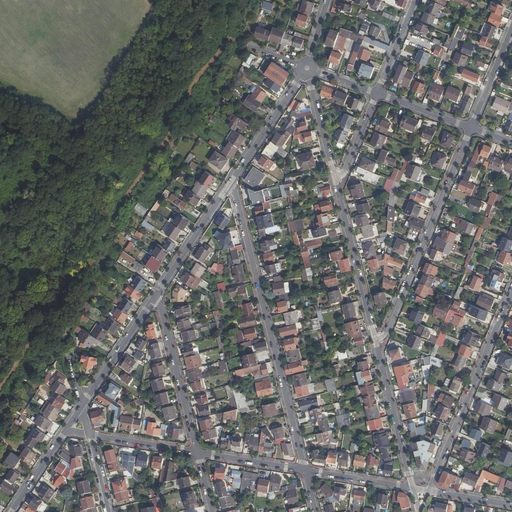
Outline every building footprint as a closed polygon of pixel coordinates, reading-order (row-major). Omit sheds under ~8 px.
[(377,11),(381,2),(375,0),(372,0),(371,5),(372,5),(371,8),(377,11)] [(399,5),(406,8),(409,1),(407,0),(399,0),(401,0),(399,5)] [(302,12),(311,15),(315,4),(305,1),(302,12)] [(427,13),(437,16),(441,5),(435,2),(433,1),(431,9),(429,8),(427,13)] [(487,11),(493,13),(500,16),(504,7),(494,3),(492,8),(489,7),(487,11)] [(351,14),(351,12),(353,7),(346,4),(346,6),(340,4),(338,9),(346,11),(345,12),(349,13),(351,14)] [(427,13),(426,12),(423,21),(433,25),(437,16),(427,13)] [(383,17),(395,22),(397,18),(385,13),(383,17)] [(499,28),(502,21),(503,17),(500,16),(493,13),(489,23),(499,28)] [(308,17),(299,14),(296,24),(305,27),(308,17)] [(430,27),(419,22),(416,30),(427,34),(430,27)] [(486,23),(481,35),(484,36),(488,37),(494,40),(498,28),(486,23)] [(377,37),(381,29),(373,26),(370,34),(377,37)] [(459,26),(455,37),(462,40),(464,37),(464,38),(466,34),(465,34),(467,29),(459,26)] [(285,31),(273,27),(271,32),(269,40),(281,43),(285,34),(285,31)] [(269,40),(271,32),(257,28),(255,35),(269,40)] [(327,44),(335,47),(339,35),(340,33),(331,30),(327,44)] [(310,37),(295,32),(294,35),(309,41),(310,37)] [(348,68),(353,70),(358,56),(361,48),(365,36),(364,35),(359,33),(354,32),(352,39),(356,41),(357,40),(358,38),(361,39),(359,44),(357,43),(348,68)] [(279,51),(284,52),(286,47),(285,46),(286,43),(301,48),(304,41),(285,34),(281,43),(279,51)] [(339,48),(343,36),(339,35),(335,47),(339,48)] [(446,43),(444,47),(450,49),(455,37),(450,35),(447,43),(446,43)] [(340,49),(343,50),(347,38),(343,36),(339,48),(340,49)] [(375,43),(377,41),(365,36),(361,48),(364,49),(367,40),(375,43)] [(488,38),(488,37),(484,36),(481,44),(490,48),(494,40),(488,38)] [(383,49),(385,44),(377,41),(375,43),(375,46),(383,49)] [(472,55),(474,46),(465,43),(463,52),(466,53),(472,55)] [(407,58),(417,60),(420,48),(409,46),(407,58)] [(434,55),(442,58),(444,52),(442,51),(442,48),(438,46),(434,53),(435,54),(434,55)] [(338,53),(340,49),(339,48),(335,47),(330,60),(339,64),(342,54),(338,53)] [(361,48),(358,56),(368,60),(371,52),(364,49),(361,48)] [(417,61),(428,65),(432,53),(421,49),(417,61)] [(469,57),(458,52),(455,60),(456,61),(456,62),(460,64),(460,63),(466,65),(469,57)] [(254,64),(258,56),(248,53),(245,58),(254,64)] [(252,66),(254,64),(245,58),(244,61),(252,66)] [(250,69),(252,66),(244,61),(242,64),(250,69)] [(265,75),(269,78),(270,78),(273,73),(266,68),(267,66),(260,61),(258,63),(259,64),(257,67),(257,68),(265,74),(265,75)] [(420,72),(420,73),(423,65),(413,61),(417,68),(420,72)] [(407,71),(409,64),(406,62),(404,67),(401,66),(395,80),(402,83),(407,71)] [(370,79),(375,67),(363,63),(359,75),(370,79)] [(247,69),(242,66),(239,72),(243,75),(243,74),(249,78),(250,75),(245,71),(246,71),(247,69)] [(478,81),(480,76),(465,70),(464,72),(462,71),(461,74),(463,74),(462,77),(473,81),(473,79),(478,81)] [(407,71),(402,83),(410,87),(414,74),(407,71)] [(252,86),(254,83),(247,78),(245,81),(252,86)] [(277,92),(281,86),(270,78),(269,78),(265,84),(277,92)] [(425,85),(416,82),(413,90),(422,93),(425,85)] [(430,97),(440,101),(445,87),(435,83),(430,97)] [(332,99),(333,99),(336,91),(325,86),(321,95),(331,99),(332,99)] [(449,86),(445,96),(457,101),(461,91),(449,86)] [(252,96),(261,102),(267,94),(257,88),(252,96)] [(346,102),(348,96),(336,91),(334,98),(333,99),(332,99),(333,102),(345,106),(346,102)] [(260,103),(250,95),(244,103),(255,111),(260,103)] [(360,100),(348,96),(346,102),(350,103),(349,107),(356,110),(360,100)] [(462,114),(466,115),(467,113),(468,113),(472,104),(471,103),(472,99),(471,99),(471,97),(470,97),(469,97),(468,98),(467,97),(466,101),(465,101),(461,110),(462,110),(461,111),(462,112),(462,114)] [(493,107),(511,115),(511,111),(511,101),(511,104),(497,98),(493,107)] [(294,111),(297,103),(293,101),(289,107),(294,111)] [(302,113),(304,113),(312,111),(311,107),(305,109),(304,103),(299,105),(297,103),(294,111),(298,114),(300,110),(301,110),(302,113)] [(244,129),(248,123),(232,113),(229,118),(232,121),(229,126),(234,130),(238,125),(244,129)] [(341,129),(348,132),(349,132),(355,118),(346,113),(346,114),(343,115),(344,118),(340,127),(341,129)] [(414,131),(418,121),(405,116),(401,126),(414,131)] [(284,128),(288,131),(292,125),(295,121),(290,118),(289,121),(287,119),(285,122),(287,123),(284,128)] [(387,136),(392,139),(394,135),(387,133),(391,124),(380,119),(375,132),(376,132),(387,136)] [(297,121),(297,122),(299,126),(298,126),(299,131),(308,128),(306,122),(304,122),(303,120),(297,121)] [(296,129),(296,128),(292,125),(288,131),(291,134),(294,136),(296,129)] [(207,126),(200,137),(202,139),(208,129),(209,128),(207,126)] [(432,141),(437,128),(434,127),(431,133),(425,130),(424,134),(425,134),(424,138),(432,141)] [(288,131),(284,128),(281,132),(277,139),(275,138),(272,142),(280,147),(282,149),(291,134),(288,131)] [(230,142),(239,148),(246,137),(235,130),(230,137),(231,138),(229,141),(230,142)] [(218,135),(214,132),(208,141),(213,144),(218,135)] [(305,134),(305,133),(298,135),(294,136),(294,139),(301,137),(303,142),(313,139),(312,132),(305,134)] [(347,136),(346,135),(339,133),(339,132),(336,134),(334,139),(335,139),(336,142),(335,145),(343,148),(347,136)] [(376,132),(371,145),(382,149),(387,136),(376,132)] [(451,148),(455,136),(446,133),(441,144),(451,148)] [(223,152),(232,158),(239,148),(230,142),(223,152)] [(280,147),(272,142),(270,146),(268,146),(262,154),(265,155),(270,159),(274,154),(276,151),(277,152),(280,147)] [(481,155),(485,145),(479,143),(467,170),(473,173),(481,155)] [(492,148),(485,145),(481,155),(488,158),(492,148)] [(282,149),(280,147),(277,152),(276,151),(274,154),(277,156),(279,154),(283,156),(286,151),(282,149)] [(382,154),(380,162),(388,165),(389,163),(394,165),(396,160),(388,156),(390,152),(383,149),(381,154),(382,154)] [(228,160),(216,152),(210,161),(222,169),(228,160)] [(187,158),(197,165),(200,167),(204,162),(190,153),(187,158)] [(303,170),(316,166),(312,153),(299,156),(303,170)] [(442,169),(447,157),(438,153),(433,165),(442,169)] [(270,159),(265,155),(260,163),(270,170),(275,162),(270,159)] [(505,161),(493,156),(490,164),(489,167),(492,169),(492,168),(494,165),(502,168),(505,161)] [(187,158),(185,162),(190,166),(189,167),(191,168),(192,167),(195,169),(197,165),(187,158)] [(364,158),(360,167),(372,172),(376,163),(364,158)] [(401,170),(403,171),(406,172),(410,160),(406,159),(401,170)] [(416,180),(421,168),(415,166),(414,167),(409,165),(407,170),(409,171),(407,176),(416,180)] [(360,167),(359,167),(357,171),(370,176),(371,175),(377,178),(379,175),(372,172),(360,167)] [(256,188),(265,175),(254,168),(252,171),(253,172),(249,178),(248,177),(246,181),(256,188)] [(395,169),(391,180),(395,181),(400,171),(395,169)] [(400,171),(395,181),(398,183),(401,176),(402,176),(403,171),(401,170),(400,170),(400,171)] [(463,180),(469,182),(473,173),(467,170),(463,180)] [(208,187),(209,188),(216,178),(206,171),(199,182),(208,187)] [(379,175),(377,178),(377,179),(384,182),(382,186),(385,187),(388,178),(379,175)] [(385,187),(383,190),(390,193),(391,191),(394,183),(395,181),(391,180),(388,178),(385,187)] [(192,192),(201,198),(208,187),(199,182),(199,181),(192,192)] [(293,186),(292,181),(285,182),(284,184),(287,196),(293,195),(299,193),(298,189),(291,191),(290,187),(293,186)] [(472,195),(475,186),(462,181),(459,190),(472,195)] [(394,183),(391,191),(398,193),(399,190),(400,190),(401,187),(400,186),(401,185),(394,183)] [(354,199),(365,196),(362,184),(351,187),(354,199)] [(328,192),(332,192),(330,185),(325,187),(318,188),(319,193),(323,192),(323,196),(327,195),(329,195),(328,192)] [(166,189),(159,199),(162,202),(169,191),(166,189)] [(256,191),(249,189),(251,200),(253,199),(254,204),(266,201),(263,189),(256,191)] [(196,205),(201,198),(192,192),(189,190),(184,197),(196,205)] [(309,204),(328,199),(327,195),(323,196),(323,192),(319,193),(320,197),(309,200),(310,201),(308,202),(309,204)] [(185,207),(188,204),(172,194),(169,199),(179,205),(180,204),(185,207)] [(425,204),(428,198),(418,194),(415,201),(420,203),(420,202),(425,204)] [(293,195),(287,196),(291,209),(295,207),(295,204),(293,204),(293,202),(292,203),(291,199),(292,199),(292,197),(294,197),(293,195)] [(159,199),(152,209),(155,212),(162,202),(159,199)] [(366,199),(358,201),(359,205),(361,213),(370,211),(368,203),(367,203),(366,199)] [(474,199),(470,210),(478,213),(480,210),(481,207),(483,208),(484,205),(485,203),(474,199)] [(330,204),(329,201),(321,203),(321,204),(315,206),(317,211),(322,209),(323,211),(333,209),(332,203),(330,204)] [(416,217),(417,218),(422,206),(411,201),(406,213),(411,215),(416,217)] [(486,216),(489,217),(493,206),(490,204),(489,207),(484,205),(483,208),(481,207),(480,210),(487,213),(486,216)] [(264,205),(256,207),(258,215),(266,212),(264,205)] [(489,217),(492,219),(495,211),(498,212),(500,208),(497,207),(493,206),(489,217)] [(196,216),(200,218),(202,214),(196,209),(193,212),(197,215),(196,216)] [(288,222),(294,221),(291,209),(285,210),(288,222)] [(271,213),(258,217),(261,229),(264,228),(274,226),(271,213)] [(324,226),(330,224),(327,213),(318,216),(320,222),(314,223),(315,228),(324,226)] [(173,224),(183,230),(189,220),(180,214),(173,224)] [(223,214),(216,225),(224,230),(231,219),(223,214)] [(357,219),(359,228),(362,227),(370,225),(368,216),(357,219)] [(411,228),(421,232),(426,221),(417,218),(416,217),(414,221),(411,228)] [(304,231),(301,219),(294,221),(297,233),(304,231)] [(152,230),(154,226),(144,220),(141,225),(145,227),(146,226),(152,230)] [(471,234),(474,225),(463,220),(461,225),(458,224),(457,228),(471,234)] [(294,221),(288,222),(290,230),(289,230),(290,235),(292,234),(297,233),(294,221)] [(173,224),(166,234),(175,240),(177,236),(179,233),(180,234),(183,230),(173,224)] [(370,225),(362,227),(364,238),(374,235),(372,225),(370,225)] [(327,235),(324,226),(315,228),(313,229),(315,238),(327,235)] [(144,234),(138,230),(135,234),(141,238),(144,234)] [(445,230),(442,239),(444,239),(453,243),(457,235),(445,230)] [(230,243),(227,231),(218,234),(221,245),(230,243)] [(261,242),(260,242),(262,248),(263,248),(263,251),(271,249),(270,246),(276,244),(274,239),(267,240),(261,242)] [(403,254),(408,243),(399,239),(394,250),(403,254)] [(453,243),(444,239),(438,251),(442,252),(449,255),(454,244),(453,243)] [(474,252),(479,240),(476,239),(471,251),(474,252)] [(169,251),(171,253),(176,245),(169,240),(163,247),(169,251)] [(314,254),(313,248),(319,247),(318,247),(317,241),(317,240),(300,245),(301,251),(303,257),(310,255),(314,254)] [(503,250),(509,253),(511,245),(511,243),(503,240),(500,249),(503,250)] [(363,246),(366,258),(369,257),(376,256),(373,243),(363,246)] [(154,256),(161,261),(165,256),(169,251),(163,247),(160,245),(153,255),(154,256)] [(215,250),(207,245),(204,249),(210,253),(207,258),(209,259),(215,250)] [(242,245),(231,248),(233,255),(230,256),(231,262),(230,262),(231,265),(241,263),(238,251),(243,250),(242,245)] [(202,247),(195,257),(204,263),(207,258),(210,253),(204,249),(202,247)] [(151,255),(143,249),(138,257),(142,260),(145,255),(149,258),(151,255)] [(437,250),(434,249),(430,257),(438,261),(442,252),(438,251),(437,250)] [(498,262),(509,266),(511,258),(511,253),(509,253),(503,250),(498,262)] [(340,261),(344,260),(342,253),(341,251),(332,253),(335,262),(340,261)] [(264,254),(266,264),(275,262),(272,252),(264,254)] [(385,265),(386,255),(386,253),(376,256),(369,257),(371,266),(371,265),(372,268),(385,265)] [(401,267),(404,261),(397,258),(397,260),(390,257),(391,255),(386,253),(386,255),(386,260),(401,267)] [(312,265),(310,255),(303,257),(304,259),(304,263),(306,269),(310,268),(316,267),(316,264),(312,265)] [(161,261),(154,256),(147,267),(155,272),(162,262),(161,261)] [(341,273),(348,271),(347,268),(351,267),(349,258),(344,260),(340,261),(342,269),(340,269),(341,273)] [(140,270),(144,265),(140,262),(139,263),(134,260),(133,263),(135,264),(134,266),(140,270)] [(191,272),(192,273),(198,277),(200,278),(206,269),(197,263),(191,272)] [(277,263),(267,266),(269,274),(278,272),(277,271),(281,270),(279,263),(277,263)] [(428,263),(424,272),(431,275),(434,266),(428,263)] [(245,281),(241,265),(233,268),(236,283),(245,281)] [(389,274),(392,275),(394,270),(385,267),(384,272),(389,274)] [(309,281),(314,280),(315,280),(314,276),(312,277),(310,268),(306,269),(309,281)] [(494,279),(502,283),(505,274),(505,273),(503,272),(501,271),(500,272),(495,270),(491,278),(494,279)] [(187,273),(182,281),(191,287),(198,277),(192,273),(190,275),(189,274),(187,273)] [(425,274),(422,280),(421,284),(430,288),(433,281),(432,280),(433,277),(425,274)] [(338,284),(336,275),(325,277),(326,280),(327,283),(328,283),(329,287),(338,284)] [(138,276),(131,286),(141,292),(148,282),(138,276)] [(480,287),(483,279),(475,276),(470,287),(479,291),(481,288),(480,287)] [(196,290),(203,280),(200,278),(198,277),(191,287),(196,290)] [(384,277),(383,287),(392,291),(394,287),(396,282),(384,277)] [(498,292),(502,283),(494,279),(492,283),(489,282),(487,287),(498,292)] [(312,294),(317,292),(316,288),(315,288),(314,286),(316,286),(314,280),(309,281),(312,294)] [(282,297),(283,301),(292,299),(290,293),(288,293),(286,284),(284,284),(284,282),(274,284),(274,285),(272,285),(273,295),(275,294),(275,295),(285,294),(285,297),(282,297)] [(421,284),(420,283),(419,287),(416,293),(426,297),(430,288),(421,284)] [(142,295),(142,293),(141,292),(131,286),(129,285),(125,291),(138,300),(140,297),(142,297),(143,295),(142,295)] [(245,288),(245,285),(228,289),(231,297),(239,295),(242,305),(244,305),(250,303),(246,287),(245,288)] [(185,295),(187,292),(179,286),(174,293),(174,301),(184,303),(185,295)] [(342,297),(340,290),(329,293),(332,304),(339,302),(341,302),(343,301),(342,297)] [(215,292),(219,311),(226,309),(221,291),(219,291),(215,292)] [(387,302),(385,293),(375,295),(377,304),(387,302)] [(491,309),(495,299),(486,295),(485,297),(484,296),(482,300),(484,301),(481,307),(487,309),(487,308),(491,309)] [(134,303),(126,298),(119,308),(127,313),(134,303)] [(281,312),(288,310),(286,302),(286,301),(278,303),(281,312)] [(356,315),(353,302),(352,302),(348,303),(343,304),(347,317),(356,315)] [(251,303),(250,303),(244,305),(245,308),(246,314),(254,313),(254,315),(257,314),(259,313),(258,310),(253,311),(251,303)] [(189,305),(176,308),(179,316),(191,313),(189,305)] [(435,317),(444,321),(446,316),(447,316),(449,310),(439,306),(438,309),(444,312),(441,317),(435,315),(435,317)] [(452,306),(450,310),(457,312),(465,316),(466,312),(458,309),(454,307),(452,306)] [(488,312),(473,306),(470,314),(484,320),(488,312)] [(124,323),(129,315),(127,313),(119,308),(113,316),(124,323)] [(424,313),(414,308),(409,320),(420,324),(424,313)] [(296,310),(285,313),(288,325),(299,323),(296,310)] [(457,312),(450,310),(446,320),(449,322),(452,314),(456,315),(454,320),(458,322),(456,326),(460,327),(461,324),(462,325),(463,322),(462,322),(465,316),(457,312)] [(257,325),(254,316),(247,318),(240,320),(241,327),(249,326),(249,327),(257,325)] [(118,329),(121,324),(110,317),(103,328),(110,332),(113,334),(117,328),(118,329)] [(189,318),(178,321),(180,330),(191,327),(189,318)] [(311,319),(314,332),(321,330),(319,320),(318,318),(311,319)] [(354,335),(361,333),(358,321),(345,324),(348,336),(351,336),(354,335)] [(148,329),(151,342),(158,340),(153,324),(150,325),(151,328),(148,329)] [(429,328),(420,324),(417,332),(428,337),(430,333),(428,331),(429,328)] [(458,332),(459,329),(455,327),(456,326),(453,324),(451,329),(458,332)] [(110,332),(103,328),(100,325),(93,336),(100,340),(101,341),(104,338),(106,339),(110,332)] [(298,333),(296,325),(279,329),(282,337),(298,333)] [(257,337),(255,328),(245,331),(247,339),(257,337)] [(192,330),(182,333),(185,342),(197,339),(195,329),(192,330)] [(324,342),(331,341),(334,340),(334,336),(336,336),(336,333),(333,333),(332,329),(326,331),(328,339),(324,340),(324,342)] [(97,344),(100,340),(93,336),(85,330),(79,339),(91,347),(94,342),(97,344)] [(465,342),(476,347),(481,336),(469,331),(465,342)] [(363,337),(362,333),(361,333),(354,335),(355,338),(356,341),(353,341),(354,344),(356,343),(357,345),(364,343),(364,341),(363,337)] [(436,344),(442,347),(445,340),(446,341),(448,336),(441,333),(438,339),(436,344)] [(423,339),(413,334),(411,338),(412,339),(411,343),(409,347),(418,350),(423,339)] [(298,344),(297,337),(285,340),(287,350),(296,348),(296,345),(298,344)] [(142,350),(147,343),(141,339),(136,346),(142,350)] [(332,353),(334,353),(331,341),(324,342),(326,348),(327,354),(332,353)] [(162,356),(158,343),(152,345),(153,349),(150,350),(152,358),(162,356)] [(467,357),(469,358),(473,349),(463,345),(459,354),(460,354),(467,357)] [(185,358),(187,357),(195,355),(194,348),(193,346),(189,347),(188,347),(183,348),(185,358)] [(220,362),(226,360),(223,348),(220,349),(217,350),(220,362)] [(299,349),(287,352),(290,362),(297,360),(297,362),(301,361),(302,361),(299,349)] [(332,353),(334,359),(336,359),(335,357),(339,356),(340,360),(348,358),(346,349),(340,351),(335,352),(334,353),(332,353)] [(401,358),(399,350),(391,352),(393,360),(401,358)] [(259,365),(256,353),(254,353),(243,356),(245,361),(243,361),(245,369),(250,367),(259,365)] [(187,357),(190,369),(203,366),(199,354),(195,355),(187,357)] [(462,369),(463,369),(467,357),(460,354),(455,366),(456,366),(462,369)] [(510,368),(511,362),(511,357),(502,354),(498,364),(510,368)] [(93,368),(94,363),(97,364),(98,358),(84,355),(82,361),(85,361),(84,366),(93,368)] [(301,362),(303,366),(323,361),(322,355),(307,359),(307,360),(301,362)] [(441,368),(444,361),(435,357),(431,356),(431,364),(441,368)] [(130,371),(136,362),(128,357),(123,366),(130,371)] [(223,374),(229,372),(226,360),(220,362),(222,368),(223,373),(223,374)] [(362,371),(370,369),(369,364),(367,360),(361,362),(358,363),(360,371),(362,371)] [(297,362),(285,365),(287,374),(303,370),(303,366),(301,362),(301,361),(297,362)] [(165,374),(162,363),(153,365),(156,376),(165,374)] [(55,367),(63,373),(65,370),(57,364),(55,367)] [(261,366),(261,364),(259,365),(250,367),(251,372),(254,371),(259,369),(261,376),(269,374),(266,365),(261,366)] [(52,369),(43,382),(57,390),(65,378),(62,375),(63,373),(55,367),(53,370),(52,369)] [(237,377),(255,372),(256,377),(260,376),(261,376),(259,369),(254,371),(251,372),(250,367),(245,369),(236,371),(237,377)] [(395,369),(398,377),(408,375),(406,370),(403,370),(402,367),(395,369)] [(189,374),(191,382),(201,380),(203,379),(209,378),(208,375),(202,376),(200,371),(189,374)] [(229,372),(231,381),(237,377),(236,371),(229,372)] [(363,372),(362,371),(360,371),(357,372),(360,385),(365,383),(364,378),(366,378),(367,380),(372,379),(370,371),(363,372)] [(498,372),(495,380),(498,381),(503,383),(504,380),(506,376),(506,375),(498,372)] [(305,373),(294,376),(297,388),(307,385),(309,385),(305,373)] [(128,384),(132,378),(126,374),(122,380),(128,384)] [(408,375),(398,377),(400,386),(405,384),(404,381),(407,380),(407,378),(408,378),(408,375)] [(162,377),(152,380),(155,392),(165,389),(162,377)] [(456,377),(453,382),(455,383),(454,387),(452,386),(450,390),(458,393),(463,380),(456,377)] [(66,379),(65,378),(57,390),(58,391),(66,379)] [(273,393),(269,378),(256,382),(260,396),(273,393)] [(334,391),(337,391),(336,387),(333,378),(326,380),(329,392),(334,391)] [(201,380),(191,382),(194,391),(198,390),(203,389),(201,380)] [(486,387),(494,390),(497,383),(489,380),(486,387)] [(121,387),(113,381),(109,386),(110,387),(105,395),(113,400),(121,387)] [(503,383),(498,381),(497,383),(494,390),(499,392),(503,383)] [(375,394),(376,394),(373,383),(368,384),(368,383),(365,383),(360,385),(362,391),(363,397),(364,397),(375,394)] [(232,385),(226,386),(229,398),(230,398),(235,397),(234,391),(233,387),(232,385)] [(297,388),(296,388),(298,397),(310,394),(309,393),(307,385),(297,388)] [(255,405),(254,400),(247,402),(244,393),(241,394),(240,389),(238,390),(237,386),(233,387),(234,391),(238,390),(242,404),(246,403),(247,407),(255,405)] [(238,409),(247,407),(246,403),(242,404),(238,390),(234,391),(235,397),(238,409)] [(404,405),(414,403),(412,396),(411,391),(407,392),(402,394),(404,405)] [(169,404),(166,392),(156,395),(159,406),(169,404)] [(123,406),(113,400),(113,401),(101,393),(98,397),(110,405),(108,408),(115,413),(113,424),(119,425),(121,416),(123,406)] [(60,394),(53,404),(60,409),(61,409),(66,402),(65,401),(66,399),(60,394)] [(377,401),(375,394),(364,397),(366,403),(377,401)] [(442,405),(450,408),(454,399),(442,394),(440,400),(438,399),(437,401),(440,403),(441,401),(444,402),(442,405)] [(508,399),(496,394),(493,400),(496,401),(493,407),(503,411),(508,399)] [(198,397),(200,405),(209,403),(208,401),(207,395),(198,397)] [(315,396),(309,397),(310,401),(308,401),(310,408),(310,410),(320,407),(317,395),(315,396)] [(235,397),(230,398),(233,410),(238,409),(235,397)] [(308,401),(300,402),(302,410),(310,408),(308,401)] [(483,413),(486,405),(479,402),(476,410),(483,413)] [(51,403),(44,413),(54,420),(57,417),(55,416),(60,409),(53,404),(51,403)] [(278,415),(275,403),(263,406),(266,418),(278,415)] [(404,405),(407,417),(417,415),(414,403),(404,405)] [(446,419),(451,409),(450,408),(442,405),(441,404),(436,415),(446,419)] [(177,418),(174,405),(164,408),(167,420),(177,418)] [(210,409),(209,406),(198,409),(200,416),(211,413),(210,409)] [(370,421),(380,418),(377,406),(366,409),(370,421)] [(320,407),(310,410),(311,412),(312,416),(323,413),(321,407),(320,407)] [(224,417),(224,418),(237,415),(238,409),(233,410),(227,412),(225,412),(224,417)] [(91,413),(95,428),(102,426),(101,421),(104,420),(104,418),(106,418),(105,412),(102,412),(102,410),(91,413)] [(361,410),(356,411),(356,412),(352,413),(353,417),(358,416),(358,419),(363,418),(361,410)] [(312,416),(314,422),(319,421),(324,420),(323,413),(312,416)] [(346,414),(343,415),(346,427),(351,425),(349,416),(351,416),(351,413),(346,414)] [(40,415),(36,423),(38,425),(45,429),(50,432),(51,429),(50,429),(48,427),(51,422),(40,415)] [(337,416),(340,428),(345,427),(346,427),(343,415),(338,416),(337,416)] [(121,416),(119,425),(132,427),(132,426),(141,428),(141,427),(142,422),(142,421),(134,419),(134,418),(121,416)] [(387,421),(386,417),(380,418),(370,421),(369,421),(371,430),(378,428),(380,428),(380,429),(383,428),(382,422),(387,421)] [(498,422),(486,418),(484,424),(483,423),(481,428),(494,434),(498,422)] [(201,422),(203,431),(214,428),(212,419),(201,422)] [(324,420),(319,421),(322,433),(331,431),(328,419),(324,420)] [(439,437),(445,424),(438,421),(432,434),(439,437)] [(155,434),(166,436),(166,430),(156,428),(157,424),(150,422),(148,433),(154,434),(155,434)] [(409,424),(412,438),(417,437),(415,430),(414,430),(413,428),(412,423),(409,424)] [(38,425),(36,428),(43,433),(45,429),(38,425)] [(425,425),(413,428),(414,430),(415,430),(417,437),(425,434),(425,425)] [(285,437),(283,427),(272,430),(273,435),(276,434),(277,439),(283,438),(285,437)] [(31,435),(42,442),(46,435),(43,433),(36,428),(31,435)] [(178,438),(180,430),(171,428),(170,428),(168,436),(178,438)] [(218,436),(216,428),(214,428),(203,431),(205,440),(218,436)] [(474,429),(471,438),(475,439),(479,441),(483,433),(474,429)] [(269,438),(273,442),(276,441),(277,441),(267,430),(262,431),(265,434),(269,438)] [(322,433),(317,434),(319,443),(327,441),(327,440),(330,439),(329,434),(332,433),(333,430),(331,431),(322,433)] [(380,447),(389,444),(386,433),(384,434),(383,430),(380,431),(379,431),(374,432),(377,443),(376,443),(377,447),(380,447)] [(259,450),(259,453),(263,453),(263,450),(266,451),(268,451),(273,451),(274,449),(271,448),(272,444),(264,443),(265,436),(265,434),(262,431),(262,434),(259,450)] [(256,450),(259,450),(262,434),(260,433),(259,438),(250,437),(249,444),(252,445),(251,450),(256,450)] [(19,441),(24,445),(25,443),(33,448),(38,441),(30,435),(26,441),(21,437),(19,441)] [(222,437),(221,445),(222,445),(222,447),(231,448),(233,437),(228,436),(228,439),(222,437)] [(234,437),(232,445),(240,446),(242,438),(234,437)] [(464,440),(461,447),(468,450),(471,443),(464,440)] [(426,469),(435,445),(425,441),(413,444),(415,451),(416,451),(420,469),(426,469)] [(290,455),(295,455),(292,444),(285,444),(285,442),(283,443),(286,455),(290,455)] [(383,461),(385,462),(392,461),(391,457),(389,458),(387,449),(390,448),(390,444),(389,444),(380,447),(383,461)] [(70,447),(72,454),(73,459),(79,457),(83,456),(80,445),(70,447)] [(461,447),(455,445),(454,448),(462,452),(460,457),(469,461),(473,452),(468,450),(461,447)] [(21,458),(22,458),(30,464),(37,454),(28,448),(21,458)] [(63,448),(61,451),(63,452),(73,459),(72,454),(63,448)] [(511,459),(511,452),(503,449),(499,460),(510,465),(511,459)] [(314,461),(327,463),(328,457),(319,455),(318,450),(311,451),(314,461)] [(119,461),(119,457),(116,457),(114,451),(106,453),(109,463),(119,461)] [(374,453),(371,451),(371,457),(370,457),(369,465),(374,466),(374,465),(378,466),(379,460),(376,459),(374,459),(374,458),(373,457),(373,454),(374,453)] [(4,462),(14,468),(14,469),(22,458),(21,458),(12,452),(4,462)] [(73,459),(63,452),(61,456),(72,464),(73,459)] [(328,457),(327,463),(336,464),(338,454),(329,452),(328,457)] [(341,453),(341,456),(342,457),(341,465),(348,466),(349,454),(341,453)] [(147,467),(148,457),(139,455),(138,466),(147,467)] [(364,466),(366,457),(356,455),(355,465),(364,466)] [(134,471),(136,458),(124,456),(123,465),(126,469),(128,471),(133,476),(134,471)] [(80,463),(79,457),(73,459),(75,464),(73,464),(75,469),(77,468),(82,467),(81,463),(80,463)] [(160,458),(155,458),(153,468),(162,469),(162,467),(164,459),(160,458)] [(62,461),(55,470),(69,480),(70,476),(70,475),(64,471),(69,464),(64,461),(63,462),(62,461)] [(119,465),(119,461),(109,463),(112,475),(116,474),(116,471),(121,470),(126,469),(123,465),(122,465),(119,465)] [(179,479),(185,478),(184,473),(173,475),(174,463),(167,462),(166,467),(163,467),(160,484),(165,483),(174,481),(179,479)] [(226,479),(227,470),(217,469),(216,478),(215,478),(216,482),(226,479)] [(12,470),(6,478),(13,483),(14,483),(15,481),(15,480),(17,478),(19,475),(12,470)] [(476,486),(474,491),(478,492),(485,477),(497,482),(499,477),(483,470),(480,478),(476,486)] [(139,483),(143,479),(134,471),(133,476),(139,483)] [(464,480),(444,471),(439,484),(441,487),(449,488),(451,481),(456,483),(453,489),(460,490),(464,481),(464,480)] [(259,475),(244,472),(241,491),(241,494),(245,497),(246,486),(252,487),(252,488),(254,490),(256,491),(259,475)] [(467,473),(464,480),(464,481),(476,486),(480,478),(467,473)] [(63,488),(66,484),(63,482),(65,479),(61,476),(58,480),(56,479),(53,483),(55,484),(55,485),(59,488),(61,486),(63,488)] [(191,486),(189,477),(185,478),(179,479),(180,484),(181,488),(191,486)] [(274,485),(273,492),(276,492),(279,491),(281,479),(273,477),(272,485),(274,485)] [(13,483),(6,478),(2,484),(4,486),(2,488),(10,493),(15,487),(12,485),(13,483)] [(511,481),(503,478),(498,490),(502,492),(505,485),(511,488),(511,491),(511,492),(511,491),(511,481)] [(269,493),(271,480),(267,480),(267,481),(260,480),(258,492),(269,494),(269,493)] [(114,484),(116,494),(127,491),(125,481),(116,483),(114,484)] [(81,495),(92,493),(89,482),(78,484),(81,495)] [(217,485),(221,498),(228,497),(225,483),(217,485)] [(328,497),(333,492),(326,485),(321,491),(328,497)] [(55,492),(46,486),(40,495),(49,502),(55,492)] [(58,494),(66,500),(66,499),(67,498),(65,497),(67,492),(62,488),(58,494)] [(334,493),(333,497),(339,502),(339,500),(340,496),(345,497),(346,497),(347,489),(336,488),(336,493),(334,493)] [(299,501),(296,489),(288,490),(279,491),(276,492),(276,495),(287,493),(290,504),(299,501)] [(160,497),(162,497),(161,490),(158,491),(157,495),(155,496),(153,494),(151,495),(155,499),(157,498),(160,497)] [(127,491),(116,494),(119,502),(129,499),(127,491)] [(186,504),(196,501),(194,492),(184,495),(186,504)] [(364,501),(366,493),(356,492),(355,499),(364,501)] [(405,494),(395,492),(393,501),(401,503),(403,509),(407,508),(411,507),(409,498),(405,494)] [(228,497),(221,498),(223,509),(236,506),(234,495),(228,497)] [(387,505),(388,497),(380,496),(379,504),(387,505)] [(84,509),(84,510),(95,508),(93,497),(82,500),(83,504),(84,509)] [(326,505),(327,511),(334,511),(332,504),(339,502),(333,497),(323,499),(324,502),(330,500),(331,504),(326,505)] [(37,511),(43,503),(36,498),(30,506),(37,511)] [(155,499),(152,499),(155,508),(145,511),(160,511),(160,510),(157,498),(155,499)]
